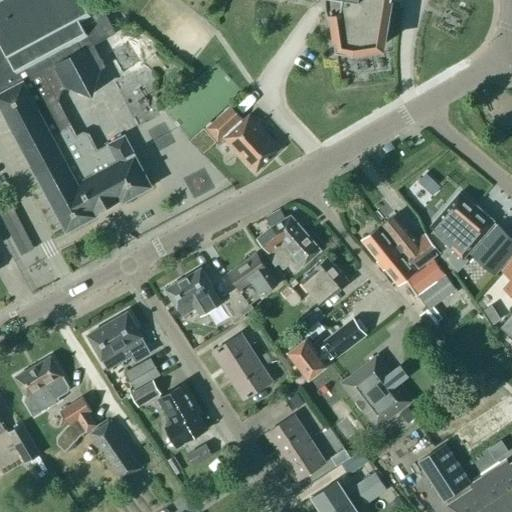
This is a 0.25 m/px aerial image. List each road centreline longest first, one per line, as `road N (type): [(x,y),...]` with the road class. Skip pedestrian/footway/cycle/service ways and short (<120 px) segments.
road 1 (unclassified): [(127,267),(419,110)]
road 2 (residential): [(285,511),(127,267)]
road 3 (residential): [(48,306),(137,445)]
road 4 (residential): [(511,191),(419,110)]
